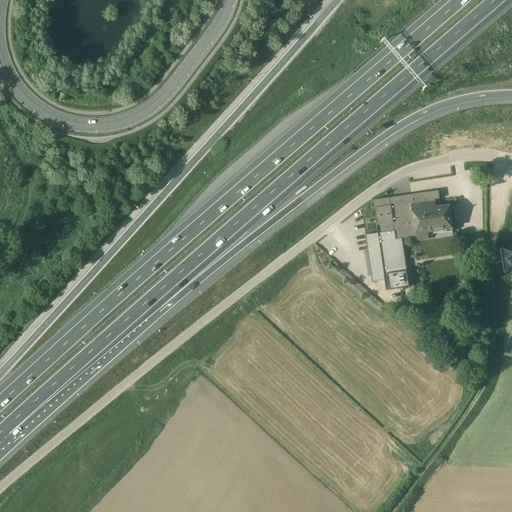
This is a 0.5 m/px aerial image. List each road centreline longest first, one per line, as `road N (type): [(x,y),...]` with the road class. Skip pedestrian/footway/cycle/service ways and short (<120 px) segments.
road 1 (motorway): [(455,0),(0,399)]
road 2 (unclassified): [(71,511),(308,237),(415,166),(460,156),(511,159)]
road 3 (motorway): [(334,0),(0,378)]
road 4 (motorway): [(153,301),(499,0)]
road 5 (motorway): [(153,301),(213,268),(411,119),(511,95)]
road 6 (track): [(511,163),(491,220),(486,361),(383,511)]
road 7 (tertiary): [(0,56),(9,81),(53,118),(79,126),(126,121),(176,79),(229,0)]
road 8 (motorway): [(0,439),(153,301)]
